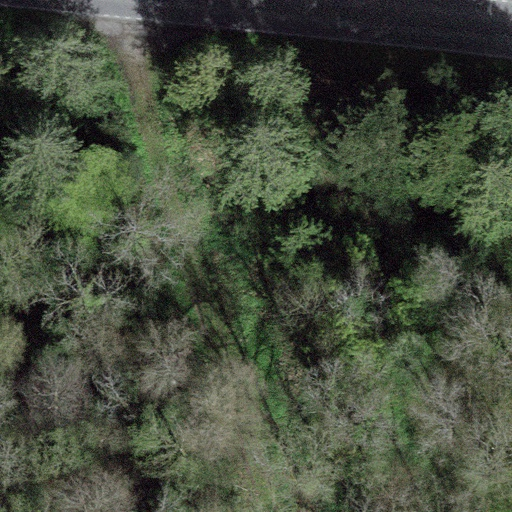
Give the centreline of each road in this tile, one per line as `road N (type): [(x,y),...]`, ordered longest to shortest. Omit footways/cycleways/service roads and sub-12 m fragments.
road 1 (track): [(125,0),(135,94),(169,221),(264,511)]
road 2 (tertiary): [(511,31),(228,0)]
